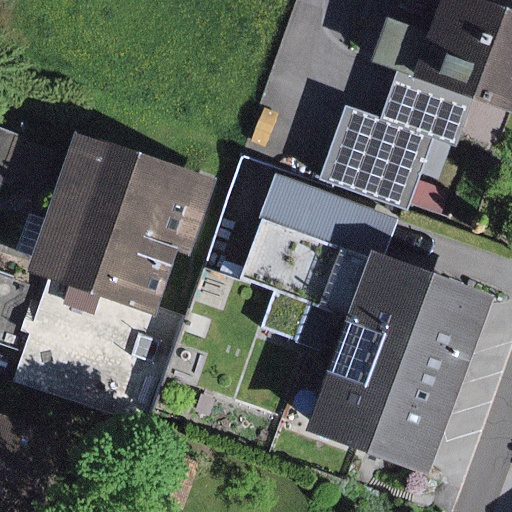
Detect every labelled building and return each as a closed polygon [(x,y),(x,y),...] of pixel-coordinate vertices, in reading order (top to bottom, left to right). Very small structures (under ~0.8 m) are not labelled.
[(511,13),(474,0),(446,0),(420,74),(475,93),(511,107),(511,13)] [(388,92),(378,120),(344,109),(320,178),(403,207),(428,133),(458,143),(475,93),(420,74),(397,66),(388,92)] [(28,135),(0,124),(0,187),(7,190),(28,135)] [(199,176),(85,137),(36,282),(2,271),(0,278),(0,332),(42,346),(51,321),(139,350),(199,176)] [(400,218),(283,178),(252,270),(361,307),(318,434),(429,472),(486,303),(383,268),(400,218)] [(65,440),(0,418),(0,511),(21,511),(24,504),(41,510),(65,440)]
